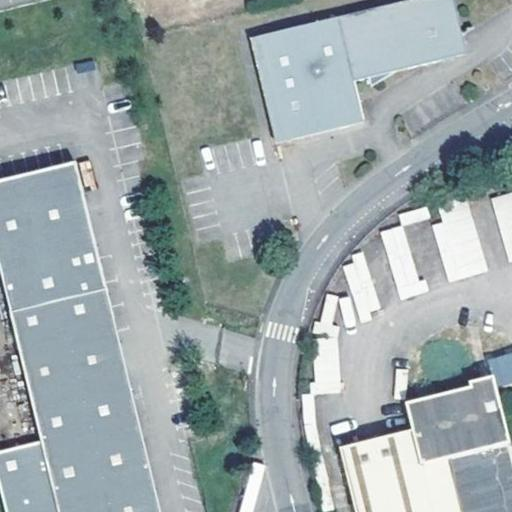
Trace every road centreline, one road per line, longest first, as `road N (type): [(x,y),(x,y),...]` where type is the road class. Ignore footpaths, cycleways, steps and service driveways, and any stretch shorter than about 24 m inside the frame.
road 1 (residential): [(295,511),(275,431),(275,376),(307,264),(328,233),(394,175),(511,103)]
road 2 (unknown): [(275,376),(209,341),(145,325),(87,128),(60,121),(0,136)]
